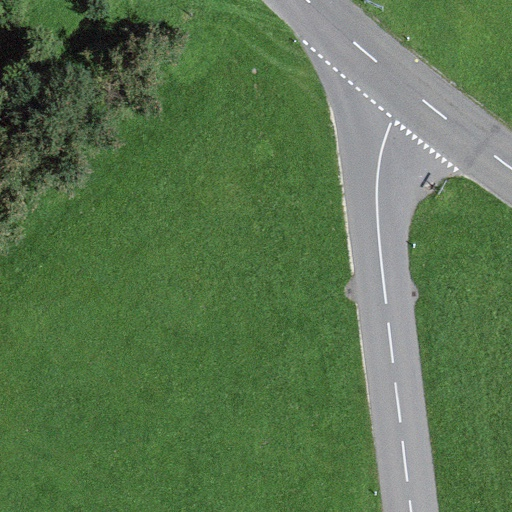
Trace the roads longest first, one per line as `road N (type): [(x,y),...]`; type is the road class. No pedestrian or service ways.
road 1 (tertiary): [(410,93),(384,141),(378,218),(414,511)]
road 2 (tertiary): [(308,0),(410,93)]
road 3 (tertiary): [(410,93),(511,168)]
